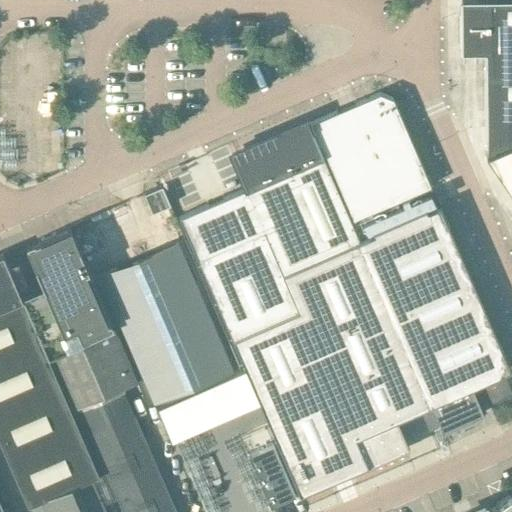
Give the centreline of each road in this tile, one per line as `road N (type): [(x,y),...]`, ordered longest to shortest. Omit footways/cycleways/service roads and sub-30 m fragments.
road 1 (unclassified): [(166,144),(378,56),(418,51)]
road 2 (unclassified): [(511,290),(428,93),(418,51)]
road 3 (unclassified): [(96,11),(165,9),(166,144)]
road 4 (unclassified): [(359,511),(511,449)]
road 5 (unclassified): [(96,175),(96,11)]
